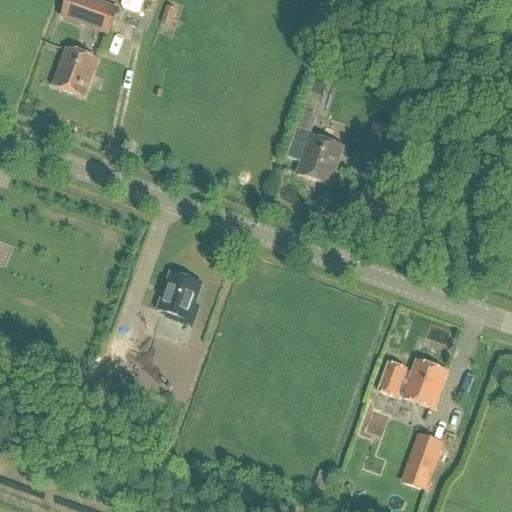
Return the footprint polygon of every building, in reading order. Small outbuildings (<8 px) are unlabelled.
[(110,38),(119,11),(87,0),(68,0),(61,21),(110,38)] [(124,0),(122,9),(124,14),(135,18),(140,15),(145,0),(124,0)] [(170,29),(176,12),(166,9),(160,26),(170,29)] [(104,63),(125,67),(130,43),(109,39),(104,63)] [(85,101),(99,63),(67,52),(54,89),(85,101)] [(386,165),(396,137),(374,129),(364,157),(386,165)] [(297,134),(288,160),(302,165),(297,177),(330,188),(344,151),(297,134)] [(190,324),(203,288),(172,276),(159,313),(168,316),(164,329),(183,336),(188,323),(190,324)] [(196,370),(203,346),(190,342),(183,366),(196,370)] [(417,364),(412,377),(407,375),(408,373),(389,366),(378,396),(397,403),(399,398),(404,400),(404,401),(435,413),(448,376),(417,364)] [(421,439),(409,471),(433,479),(444,447),(421,439)] [(322,495),(329,477),(321,474),(314,492),(322,495)]
